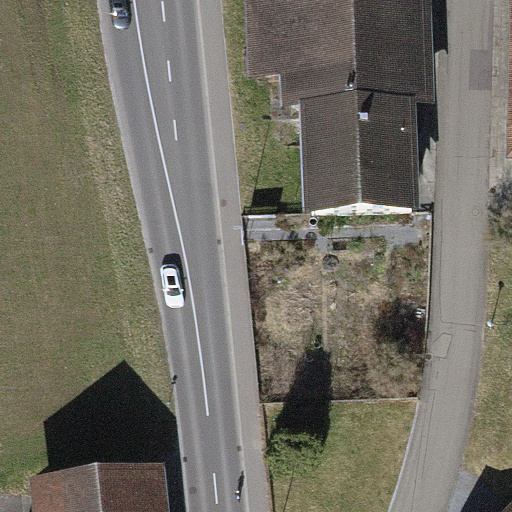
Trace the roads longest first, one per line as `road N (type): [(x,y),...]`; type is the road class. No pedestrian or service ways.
road 1 (residential): [(417,511),(454,371),(466,0)]
road 2 (secondary): [(153,0),(217,511)]
